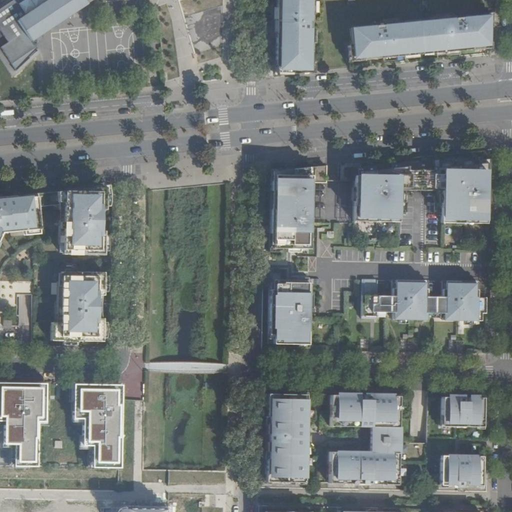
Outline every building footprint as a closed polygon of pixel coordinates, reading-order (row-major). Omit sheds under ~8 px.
[(91,0),(47,0),(25,15),(14,0),(13,0),(0,8),(0,30),(8,42),(1,47),(12,64),(36,48),(32,40),(91,0)] [(276,64),(275,74),(310,71),(311,28),(309,27),(308,20),(311,20),(311,0),(275,0),(275,64),(276,64)] [(455,57),(488,54),(488,25),(487,24),(487,14),(452,17),(452,15),(432,17),(432,19),(401,22),(399,20),(380,22),(380,24),(353,26),(354,44),(347,44),(349,67),(386,64),(386,56),(398,56),(399,63),(443,59),(443,50),(455,50),(455,57)] [(443,59),(455,57),(455,50),(443,50),(443,59)] [(386,56),(386,64),(399,63),(398,56),(386,56)] [(354,185),(353,221),(368,221),(368,217),(383,217),(384,221),(398,221),(399,190),(402,190),(402,189),(410,187),(424,187),(438,189),(438,190),(441,190),(440,222),(455,222),(455,219),(469,219),(470,223),(484,223),(485,191),(481,191),(482,183),(485,184),(486,150),(365,161),(361,162),(361,175),(361,177),(364,177),(363,185),(354,185)] [(327,165),(271,170),(270,232),(272,232),(272,247),(286,247),(286,245),(292,245),(292,247),(309,248),(309,239),(307,239),(307,231),(308,200),(308,182),(311,181),(325,182),(327,165)] [(354,175),(354,181),(354,185),(363,185),(364,177),(361,177),(361,175),(354,175)] [(0,230),(34,227),(32,205),(59,202),(59,253),(100,254),(102,186),(0,195),(0,230)] [(99,341),(100,273),(59,272),(58,323),(48,323),(48,341),(99,341)] [(272,342),(283,342),(283,340),(296,341),(296,343),(307,343),(308,276),(293,276),(292,279),(292,281),(286,281),(286,279),(271,278),(271,289),(269,289),(268,333),(272,333),(272,342)] [(371,314),(376,313),(376,310),(392,310),(393,317),(424,318),(425,311),(442,312),(442,318),(479,319),(478,312),(483,312),(483,297),(476,297),(476,281),(454,280),(454,283),(448,283),(448,280),(442,280),(442,296),(427,296),(427,280),(392,278),(392,294),(377,294),(377,279),(361,278),(361,316),(370,316),(371,314)] [(32,384),(0,383),(0,423),(5,424),(4,446),(16,446),(16,467),(42,467),(42,439),(36,439),(36,422),(48,422),(49,384),(32,384)] [(119,386),(71,385),(70,411),(80,412),(79,439),(84,439),(83,458),(90,459),(89,467),(119,468),(120,414),(118,414),(119,386)] [(306,394),(267,393),(266,429),(269,429),(269,441),(266,441),(265,481),(304,482),(305,448),(303,448),(303,428),(305,429),(306,394)] [(398,396),(330,395),(329,426),(370,427),(370,451),(329,450),(328,482),(397,483),(398,396)] [(441,397),(440,426),(481,427),(482,398),(441,397)] [(481,456),(440,455),(439,484),(480,485),(481,456)] [(143,470),(143,482),(181,484),(181,485),(187,485),(188,472),(143,470)]
